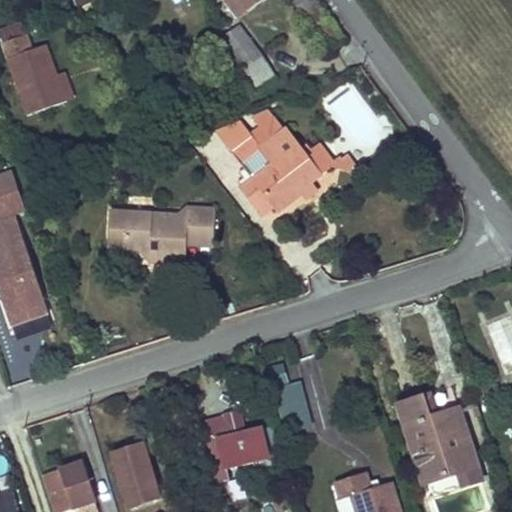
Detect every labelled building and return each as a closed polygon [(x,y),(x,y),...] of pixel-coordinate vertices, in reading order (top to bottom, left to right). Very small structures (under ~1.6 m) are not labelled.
[(224,0),(236,17),(260,0),(224,0)] [(310,0),(290,0),(305,19),(311,15),(341,54),(351,50),(310,0)] [(238,30),(225,39),(239,57),(232,62),(238,72),(241,71),(253,90),(274,77),(262,58),(260,59),(238,30)] [(27,32),(1,41),(27,113),(68,100),(58,73),(47,42),(32,46),(27,32)] [(225,39),(215,46),(228,65),(232,62),(239,57),(225,39)] [(351,50),(341,54),(353,70),(362,66),(351,50)] [(63,71),(58,73),(68,100),(73,98),(63,71)] [(269,113),(255,120),(265,133),(236,155),(248,174),(243,178),(248,185),(241,189),(253,205),(265,198),(274,208),(278,212),(304,194),(306,198),(315,192),(310,185),(335,165),(318,145),(305,154),(298,144),(284,132),(269,113)] [(411,143),(403,133),(393,140),(400,151),(411,143)] [(310,136),(298,144),(305,154),(318,145),(310,136)] [(11,172),(0,175),(0,289),(10,318),(45,307),(13,216),(24,213),(11,172)] [(265,198),(253,205),(262,217),(274,208),(265,198)] [(184,217),(108,211),(107,235),(124,236),(124,249),(145,252),(145,262),(181,265),(183,246),(184,234),(194,235),(193,239),(210,241),(212,211),(185,208),(184,217)] [(194,235),(184,234),(183,246),(209,249),(210,241),(193,239),(194,235)] [(124,236),(107,235),(107,247),(124,249),(124,236)] [(511,343),(501,318),(481,326),(503,378),(511,373),(511,343)] [(273,388),(284,433),(312,426),(300,381),(273,388)] [(428,398),(401,406),(426,485),(477,468),(459,410),(435,417),(428,398)] [(217,441),(238,435),(236,424),(215,430),(217,441)] [(238,435),(217,441),(225,468),(268,457),(260,429),(238,435)] [(143,445),(113,454),(129,508),(158,499),(143,445)] [(40,477),(51,511),(62,511),(74,509),(75,511),(97,511),(83,463),(40,477)] [(363,475),(334,485),(340,501),(352,497),(356,511),(398,511),(389,485),(369,491),(363,475)] [(0,511),(21,511),(16,485),(0,488),(0,511)]
